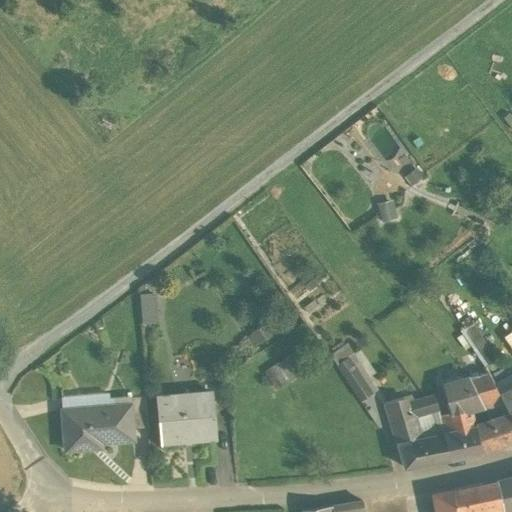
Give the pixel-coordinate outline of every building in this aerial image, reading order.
[(154,295),(139,296),(141,324),(156,323),(154,295)] [(275,319),(247,336),(253,347),(282,330),(275,319)] [(496,360),(473,327),(461,334),(484,367),(496,360)] [(369,341),(381,359),(391,353),(379,334),(369,341)] [(359,401),(375,391),(344,345),(328,355),(359,401)] [(298,349),(264,371),(275,388),(309,365),(298,349)] [(488,374),(470,379),(483,405),(502,400),(501,397),(488,374)] [(470,379),(446,385),(452,412),(469,408),(483,405),(470,379)] [(511,390),(501,397),(502,400),(510,413),(511,417),(511,390)] [(212,401),(185,403),(185,395),(158,398),(162,443),(215,439),(212,401)] [(435,395),(420,398),(404,404),(408,416),(409,417),(414,415),(438,408),(435,395)] [(145,397),(128,398),(129,404),(130,404),(133,430),(148,429),(145,397)] [(129,404),(62,410),(66,451),(90,449),(90,444),(134,441),(133,430),(130,404),(129,404)] [(476,426),(473,427),(469,408),(452,412),(443,414),(446,432),(443,433),(443,437),(448,458),(482,452),(482,451),(498,447),(493,431),(478,434),(476,426)] [(511,417),(510,413),(491,421),(493,431),(498,447),(511,442),(511,417)] [(423,443),(414,415),(409,417),(408,416),(390,421),(405,468),(428,464),(440,461),(434,440),(423,443)] [(443,437),(434,440),(440,461),(448,458),(443,437)] [(511,482),(511,479),(496,482),(503,509),(511,506),(511,482)] [(496,482),(453,491),(454,511),(482,511),(503,509),(496,482)] [(363,511),(362,503),(333,507),(334,511),(363,511)]
